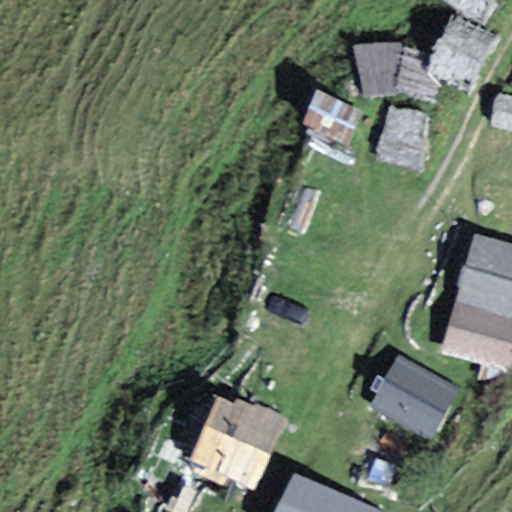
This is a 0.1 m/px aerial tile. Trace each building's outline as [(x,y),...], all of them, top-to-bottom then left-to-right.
[(495,0),(447,0),(475,24),(495,0)] [(473,92),(497,40),(460,23),(437,76),(473,92)] [(359,83),(435,86),(437,40),(361,37),(359,83)] [(356,112),(319,96),(308,123),(345,138),(356,112)] [(511,99),(503,98),(498,123),(511,125),(511,99)] [(419,160),(425,117),(390,111),(383,155),(419,160)] [(511,248),(477,240),(463,293),(511,305),(511,248)] [(511,351),(511,318),(456,303),(444,349),(508,366),(511,351)] [(453,393),(400,362),(375,405),(428,436),(453,393)] [(278,430),(219,404),(195,457),(254,483),(278,430)] [(376,511),(300,481),(287,511),(376,511)]
